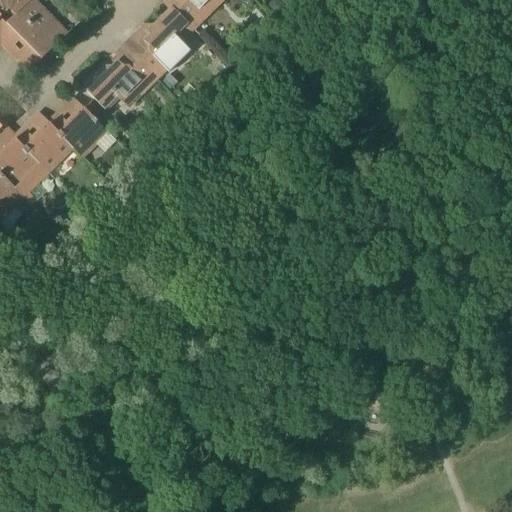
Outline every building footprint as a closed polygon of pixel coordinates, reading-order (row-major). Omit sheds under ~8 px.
[(0,0),(0,11),(9,11),(14,16),(15,17),(30,1),(31,0),(0,0)] [(182,0),(173,10),(194,31),(225,0),(182,0)] [(276,0),(273,0),(267,6),(275,15),(283,6),(276,0)] [(65,37),(47,19),(30,1),(15,17),(14,16),(6,24),(41,60),(65,37)] [(77,24),(87,14),(74,2),(65,11),(77,24)] [(163,68),(166,71),(170,75),(191,54),(181,44),(194,31),(173,10),(172,9),(150,30),(150,36),(143,43),(148,48),(148,54),(141,61),(155,76),(163,68)] [(159,80),(155,76),(141,61),(130,50),(129,51),(137,59),(129,67),(122,67),(118,62),(111,69),(105,69),(95,78),(91,78),(86,84),(86,88),(83,90),(102,109),(115,96),(128,110),(159,80)] [(266,149),(283,127),(256,105),(238,127),(266,149)] [(108,134),(84,110),(83,109),(80,112),(80,116),(77,116),(58,134),(73,150),(83,159),(108,134)] [(388,161),(416,171),(429,133),(400,123),(388,161)] [(58,134),(49,124),(46,128),(46,131),(42,131),(24,149),(24,150),(37,163),(48,174),(73,150),(58,134)] [(11,146),(8,146),(0,153),(0,175),(12,188),(21,197),(31,207),(37,202),(29,194),(48,174),(37,163),(24,150),(24,149),(14,139),(11,142),(11,146)] [(0,218),(21,197),(12,188),(0,175),(0,218)]
